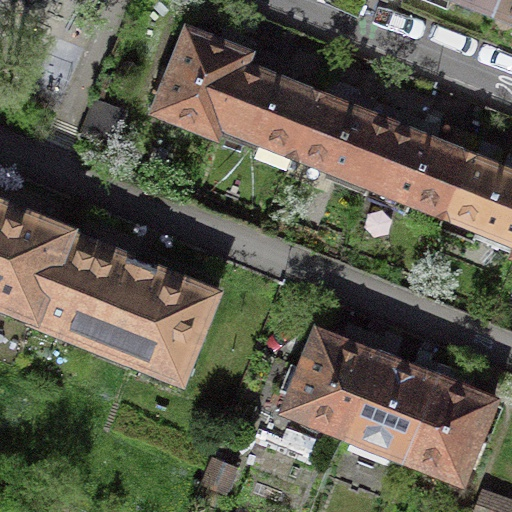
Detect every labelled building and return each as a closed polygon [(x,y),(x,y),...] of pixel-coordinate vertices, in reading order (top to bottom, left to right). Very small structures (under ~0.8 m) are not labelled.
[(511,0),(495,0),(493,6),(511,13),(511,0)] [(219,41),(187,28),(171,68),(163,65),(152,92),(160,95),(154,109),(214,134),(219,123),(247,52),(252,40),(224,29),(222,35),(219,41)] [(286,68),(247,52),(219,123),(294,153),(318,93),(282,78),(284,73),(286,68)] [(353,107),(318,93),(294,153),(369,183),(398,112),(357,96),(355,101),(353,107)] [(438,129),(398,112),(369,183),(444,213),(468,153),(434,139),(436,134),(438,129)] [(511,170),(506,168),(468,153),(444,213),(511,240),(511,170)] [(0,303),(34,317),(68,232),(70,227),(0,199),(0,303)] [(142,262),(68,232),(34,317),(32,320),(181,380),(217,291),(142,262)] [(346,338),(316,326),(283,409),(344,433),(376,350),(346,338)] [(405,362),(376,350),(344,433),(401,456),(435,374),(405,362)] [(465,386),(435,374),(401,456),(461,481),(494,398),(465,386)]
